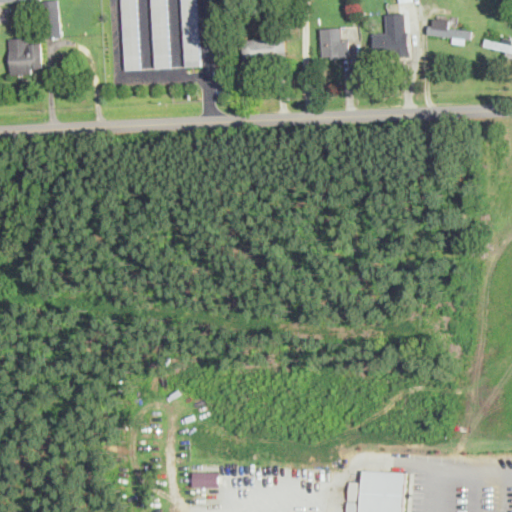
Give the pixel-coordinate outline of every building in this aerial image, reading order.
[(63,36),(60,0),(43,0),(46,37),(63,36)] [(121,0),(124,68),(141,68),(138,0),(121,0)] [(171,66),(168,0),(152,0),(155,67),(171,66)] [(182,0),(185,65),(201,64),(198,0),(182,0)] [(376,55),(410,54),(406,12),(386,13),(388,32),(375,32),(376,55)] [(472,40),(473,28),(452,27),(453,18),(431,16),(429,37),(472,40)] [(342,27),(320,28),(322,57),(351,56),(350,37),(343,38),(342,27)] [(511,34),(488,30),(485,48),(511,52),(511,34)] [(11,37),(12,73),(43,72),(42,41),(31,42),(31,36),(11,37)] [(245,38),(245,61),(286,61),(286,38),(245,38)] [(364,468),(408,471),(406,511),(362,511),(362,499),(349,498),(350,479),(364,480),(364,468)] [(220,471),(194,470),(194,485),(220,486),(220,471)]
